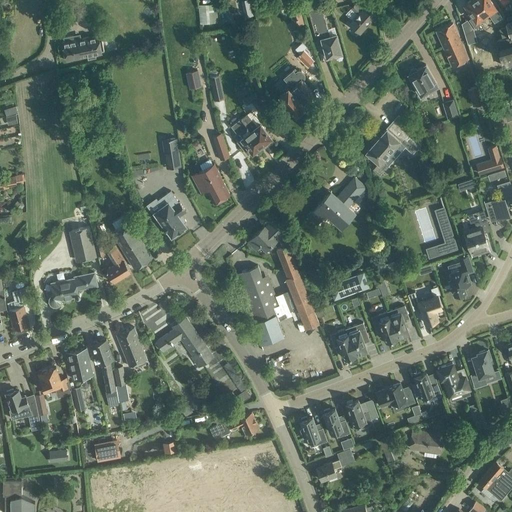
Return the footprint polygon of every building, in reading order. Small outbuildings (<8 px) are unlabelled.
[(469,19),(475,27),(480,24),(477,19),(488,12),(495,21),(502,16),(490,0),(469,0),(465,3),(474,16),(469,19)] [(288,4),(292,19),(302,17),(298,1),(288,4)] [(356,2),(350,8),(346,13),(353,20),(350,23),(359,32),(375,14),(366,6),(364,8),(356,2)] [(200,23),(213,22),(217,22),(215,4),(198,5),(200,23)] [(341,52),(336,34),(330,35),(321,5),(307,9),(317,43),(318,43),(318,42),(322,41),(326,57),(328,56),(328,59),(335,57),(335,54),(341,52)] [(69,31),(66,16),(55,18),(57,33),(69,31)] [(511,20),(506,23),(507,26),(500,28),(503,38),(496,40),(503,66),(511,63),(511,20)] [(468,58),(457,32),(452,22),(436,30),(440,39),(451,65),(468,58)] [(472,29),(464,34),(467,44),(476,41),(472,29)] [(64,41),(62,42),(66,60),(76,58),(88,56),(88,59),(96,57),(95,55),(98,54),(103,53),(102,50),(100,37),(99,35),(95,36),(73,40),(72,36),(64,37),(64,41)] [(313,59),(308,52),(311,49),(303,40),(297,45),(302,51),(300,54),(308,64),(313,59)] [(438,85),(430,73),(426,64),(408,74),(413,83),(420,95),(438,85)] [(284,77),(286,80),(291,85),(280,95),(296,113),(305,106),(304,105),(313,97),(307,89),(309,88),(301,79),(304,77),(304,74),(300,68),(296,72),(293,69),(284,77)] [(198,70),(185,73),(189,89),(201,86),(198,70)] [(217,75),(210,76),(208,77),(213,100),(224,98),(219,74),(217,75)] [(468,88),(473,106),(484,102),(479,85),(468,88)] [(255,92),(242,98),(246,106),(252,103),(259,99),(255,92)] [(453,100),(443,102),(448,118),(457,115),(453,100)] [(241,119),(262,145),(271,137),(260,123),(260,124),(251,112),(250,110),(246,114),(246,115),(241,119)] [(16,114),(6,117),(8,125),(18,122),(16,114)] [(262,145),(241,119),(241,118),(231,126),(236,133),(233,135),(237,140),(236,141),(248,155),(252,152),(262,145)] [(420,144),(401,127),(393,121),(366,152),(373,158),(378,162),(373,168),(380,174),(389,164),(385,158),(400,141),(412,152),(420,144)] [(230,157),(223,139),(221,133),(212,136),(221,160),(230,157)] [(168,168),(179,166),(181,166),(180,165),(179,156),(176,137),(162,140),(165,158),(167,167),(167,168),(168,168)] [(479,174),(504,166),(501,156),(500,156),(496,144),(487,147),(491,159),(476,163),(479,174)] [(230,194),(225,185),(213,162),(191,174),(197,184),(201,193),(207,190),(213,203),(230,194)] [(9,185),(15,184),(17,183),(17,184),(23,183),(21,173),(15,175),(0,178),(0,188),(9,187),(9,185)] [(365,186),(362,183),(355,177),(348,184),(350,186),(336,202),(327,195),(309,216),(317,223),(327,212),(336,220),(335,221),(342,227),(355,212),(347,206),(365,186)] [(456,183),(459,190),(474,185),(472,178),(456,183)] [(509,206),(508,201),(511,199),(511,187),(510,180),(504,182),(495,185),(499,195),(488,199),(484,200),(488,212),(494,210),(497,219),(510,214),(508,206),(509,206)] [(179,202),(170,190),(157,200),(162,206),(154,212),(172,236),(177,232),(178,234),(186,229),(184,227),(186,226),(184,223),(186,221),(181,214),(186,211),(179,201),(179,202)] [(429,257),(458,248),(445,206),(435,209),(445,242),(426,248),(429,257)] [(469,231),(465,232),(471,252),(481,249),(482,252),(489,250),(484,233),(488,231),(486,226),(489,225),(483,209),(480,210),(477,211),(481,227),(475,229),(469,231)] [(152,257),(147,248),(130,220),(112,232),(134,268),(152,257)] [(285,277),(293,297),(298,309),(299,309),(306,326),(318,322),(317,318),(315,312),(283,228),(279,229),(271,221),(265,227),(264,225),(253,236),(254,236),(249,241),(256,248),(261,243),(266,249),(278,237),(279,237),(283,245),(277,247),(288,275),(285,277)] [(89,226),(72,230),(79,260),(96,256),(89,226)] [(115,245),(108,250),(104,243),(96,245),(99,256),(105,254),(104,253),(108,252),(115,263),(106,269),(107,272),(107,274),(109,277),(111,278),(113,281),(121,276),(123,277),(125,275),(126,273),(131,270),(115,245)] [(247,251),(234,256),(238,266),(251,262),(247,251)] [(475,272),(469,255),(460,258),(463,266),(459,267),(460,269),(451,272),(453,278),(450,279),(455,296),(468,292),(466,287),(470,286),(470,285),(473,284),(469,274),(475,272)] [(433,263),(425,266),(427,272),(435,270),(433,263)] [(279,304),(268,274),(262,276),(258,265),(242,271),(235,274),(252,320),(275,311),(273,306),(279,304)] [(334,300),(369,287),(363,271),(328,285),(334,300)] [(94,272),(74,276),(77,289),(77,291),(77,289),(97,285),(95,275),(94,272)] [(78,292),(77,291),(77,289),(74,276),(74,278),(51,283),(52,285),(54,295),(51,296),(50,299),(50,301),(51,304),(53,305),(56,305),(59,304),(60,302),(60,299),(75,296),(76,297),(78,298),(79,297),(80,296),(81,295),(80,293),(79,292),(78,292)] [(386,286),(384,280),(377,282),(379,288),(386,286)] [(14,299),(7,302),(8,308),(9,310),(11,320),(14,330),(28,324),(26,315),(23,304),(31,301),(27,285),(12,290),(14,299)] [(425,323),(438,318),(435,310),(442,307),(437,295),(440,294),(437,286),(430,288),(433,296),(418,301),(415,291),(408,294),(412,307),(419,305),(420,310),(420,311),(421,311),(421,313),(422,313),(425,323)] [(357,297),(351,299),(353,306),(359,304),(357,297)] [(388,311),(397,337),(398,337),(408,333),(403,320),(409,318),(404,305),(388,311)] [(321,309),(315,312),(317,318),(324,315),(321,309)] [(397,337),(388,311),(371,317),(376,330),(382,328),(386,341),(391,339),(392,341),(398,339),(397,337)] [(253,321),(256,329),(261,343),(284,335),(276,313),(253,321)] [(198,366),(203,363),(211,357),(205,347),(206,346),(186,317),(177,323),(179,325),(157,340),(163,350),(181,338),(193,356),(192,357),(198,366)] [(363,322),(347,328),(356,354),(363,351),(366,350),(367,350),(366,349),(366,348),(364,342),(370,340),(363,322)] [(147,359),(138,336),(134,326),(116,333),(130,366),(147,359)] [(356,354),(347,328),(330,334),(334,347),(340,345),(345,358),(350,356),(351,358),(356,356),(355,354),(356,354)] [(119,405),(118,400),(117,394),(110,361),(113,360),(106,338),(92,343),(99,365),(102,364),(110,407),(119,405)] [(93,375),(89,357),(86,347),(67,352),(73,379),(93,375)] [(328,347),(319,350),(326,374),(334,371),(328,347)] [(487,350),(486,349),(477,352),(478,353),(472,355),(478,374),(471,376),(475,387),(486,383),(483,375),(494,371),(490,359),(491,359),(488,350),(487,350)] [(297,375),(291,353),(265,361),(272,382),(297,375)] [(452,362),(437,368),(441,378),(444,377),(450,394),(469,387),(463,370),(456,372),(452,362)] [(215,385),(229,382),(225,363),(211,366),(215,385)] [(72,392),(70,387),(66,377),(60,379),(56,366),(38,373),(45,391),(59,386),(60,390),(61,390),(63,395),(72,392)] [(116,385),(126,384),(123,366),(113,368),(116,385)] [(415,376),(424,402),(442,396),(437,383),(431,385),(426,372),(421,374),(420,372),(414,374),(415,376)] [(385,387),(386,388),(376,392),(381,406),(391,402),(392,404),(401,400),(403,405),(414,401),(409,386),(402,388),(400,382),(391,385),(385,387)] [(126,384),(116,385),(119,398),(127,397),(126,392),(127,392),(127,389),(126,384)] [(71,389),(77,410),(86,408),(81,386),(71,389)] [(26,395),(21,397),(19,390),(15,391),(15,389),(13,390),(13,388),(6,390),(7,392),(6,392),(12,409),(10,409),(11,418),(29,414),(32,429),(41,427),(35,397),(34,393),(33,394),(34,394),(26,397),(26,395)] [(242,396),(239,398),(242,402),(250,396),(245,389),(240,393),(242,396)] [(47,413),(44,397),(43,393),(36,394),(39,414),(47,413)] [(352,399),(346,401),(347,401),(347,403),(347,404),(356,430),(373,424),(371,418),(378,415),(373,401),(366,403),(369,410),(363,413),(361,407),(358,399),(353,401),(352,399)] [(184,407),(181,409),(185,416),(192,411),(190,408),(187,410),(184,407)] [(324,412),(331,433),(336,431),(339,436),(350,432),(345,419),(340,421),(335,408),(330,410),(329,408),(324,410),(324,412)] [(246,433),(250,431),(259,427),(252,411),(238,417),(239,418),(229,423),(223,411),(213,416),(222,436),(230,432),(230,431),(242,425),(246,433)] [(420,413),(407,417),(409,424),(422,419),(420,413)] [(306,434),(310,446),(327,440),(322,427),(317,429),(312,416),(307,418),(307,416),(301,418),(302,420),(301,420),(303,427),(301,428),(303,435),(306,434)] [(481,416),(474,418),(477,428),(484,426),(481,416)] [(405,428),(379,438),(388,462),(401,457),(400,455),(403,454),(402,450),(406,449),(404,442),(402,443),(398,433),(405,430),(405,428)] [(443,435),(433,434),(411,431),(409,448),(441,452),(443,435)] [(117,439),(94,443),(97,460),(120,456),(117,439)] [(173,442),(167,443),(168,452),(175,451),(173,442)] [(323,447),(326,455),(332,453),(329,445),(323,447)] [(334,468),(341,465),(355,460),(350,448),(336,453),(338,459),(331,462),(331,461),(317,467),(321,480),(336,475),(334,468)] [(66,449),(56,450),(57,460),(67,459),(66,449)] [(503,467),(496,461),(478,481),(486,487),(487,487),(491,490),(491,491),(500,500),(511,486),(511,466),(508,471),(503,467)] [(394,474),(397,482),(411,477),(408,469),(394,474)] [(34,511),(35,501),(22,495),(22,480),(3,480),(3,497),(5,497),(4,511),(34,511)] [(481,511),(485,507),(476,500),(469,510),(471,511),(481,511)]
